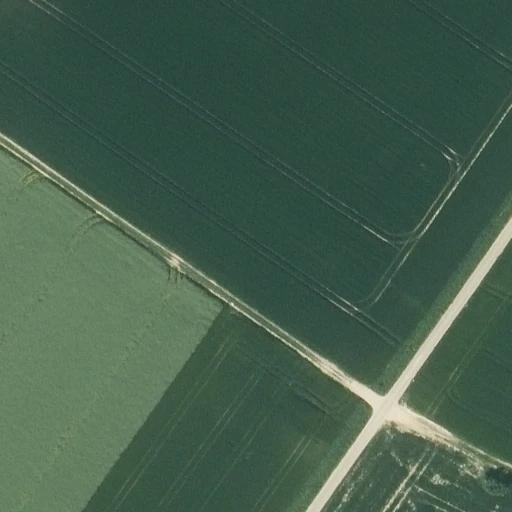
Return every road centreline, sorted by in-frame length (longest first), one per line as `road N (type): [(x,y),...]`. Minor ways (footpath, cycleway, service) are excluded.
road 1 (track): [(0,145),(389,409)]
road 2 (track): [(511,237),(389,409)]
road 3 (track): [(511,481),(389,409)]
road 4 (track): [(389,409),(316,511)]
